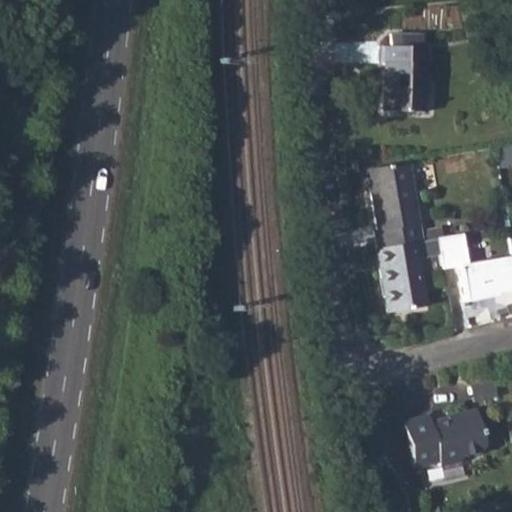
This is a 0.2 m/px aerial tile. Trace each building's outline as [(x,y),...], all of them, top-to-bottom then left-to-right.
[(379,45),(378,63),(383,63),(381,110),(422,111),(425,47),(420,48),(420,35),(389,34),(388,45),(379,45)] [(406,161),(365,168),(375,228),(372,230),(375,249),(415,241),(420,241),(406,161)] [(435,238),(441,269),(459,266),(466,264),(460,234),(454,235),(435,238)] [(375,249),(372,249),(384,313),(423,306),(415,259),(418,258),(415,241),(375,249)] [(511,255),(466,264),(459,266),(466,302),(495,295),(495,292),(511,288),(511,255)] [(447,416),(441,418),(453,462),(462,460),(461,456),(485,450),(474,406),(446,412),(447,416)] [(429,411),(403,416),(414,466),(438,461),(439,465),(453,462),(441,418),(431,420),(430,416),(429,411)]
